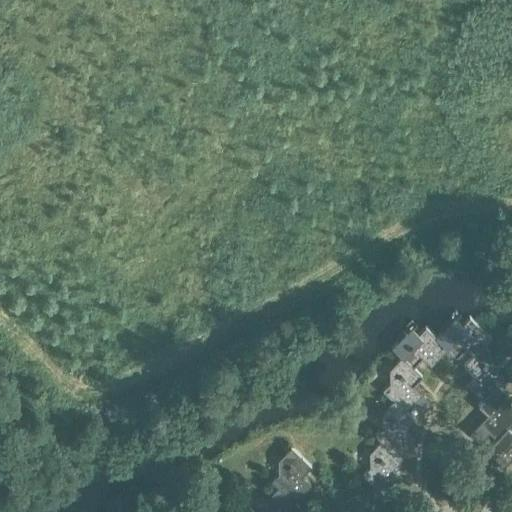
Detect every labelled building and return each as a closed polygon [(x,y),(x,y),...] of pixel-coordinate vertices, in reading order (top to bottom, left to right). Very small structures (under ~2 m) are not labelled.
[(436,337),(447,348),(456,357),(459,353),(456,349),(462,343),(474,354),(474,355),(483,345),(484,345),(491,338),(469,317),(461,325),(447,325),(436,337)] [(404,335),(392,347),(401,356),(412,366),(413,366),(416,363),(412,359),(418,353),(431,365),(447,348),(436,337),(425,326),(418,334),(404,335)] [(474,354),(464,365),(468,369),(471,365),(478,371),(465,383),(482,399),(483,400),(497,384),(498,385),(504,378),(496,371),(496,357),(484,345),(483,345),(474,355),(474,354)] [(383,389),(382,390),(383,391),(393,400),(394,400),(405,410),(411,403),(421,412),(430,402),(421,393),(408,381),(414,375),(418,379),(422,374),(413,366),(412,366),(401,356),(389,368),(389,382),(383,389)] [(482,399),(478,404),(482,408),(485,404),(491,410),(479,423),(489,432),(496,439),(507,428),(511,423),(511,411),(510,410),(510,396),(498,385),(497,384),(483,400),(482,399)] [(382,426),(374,434),(381,440),(381,439),(397,455),(397,454),(413,437),(400,425),(406,419),(410,423),(414,418),(405,410),(394,400),(393,400),(383,410),(381,412),(382,426)] [(496,439),(486,450),(503,466),(511,457),(511,432),(507,428),(496,439)] [(369,466),(362,474),(383,494),(384,495),(401,477),(388,465),(394,459),(398,462),(402,458),(397,454),(397,455),(381,439),(381,440),(369,452),(369,466)] [(294,501),(310,484),(297,472),(303,466),(307,469),(311,465),(291,446),(278,459),(278,473),(271,480),(278,487),(278,486),(294,501)] [(285,511),(291,506),(295,509),(298,505),(294,501),(278,486),(278,487),(266,499),(266,511),(285,511)]
